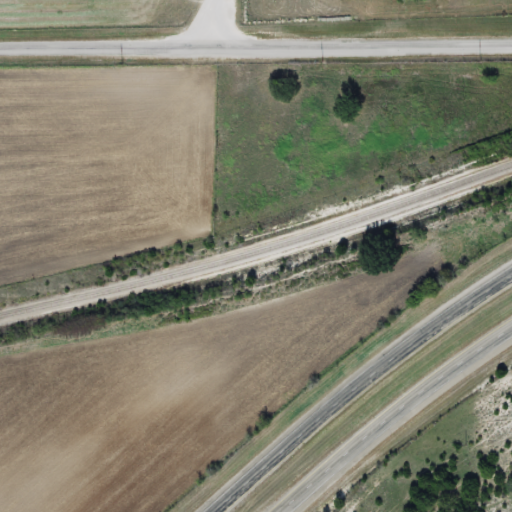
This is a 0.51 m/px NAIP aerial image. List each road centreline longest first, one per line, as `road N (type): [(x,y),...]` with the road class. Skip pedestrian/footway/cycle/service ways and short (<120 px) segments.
road 1 (residential): [(511,33),(0,45)]
road 2 (trunk): [(511,275),(467,302),(217,511)]
road 3 (trunk): [(280,511),(511,331)]
